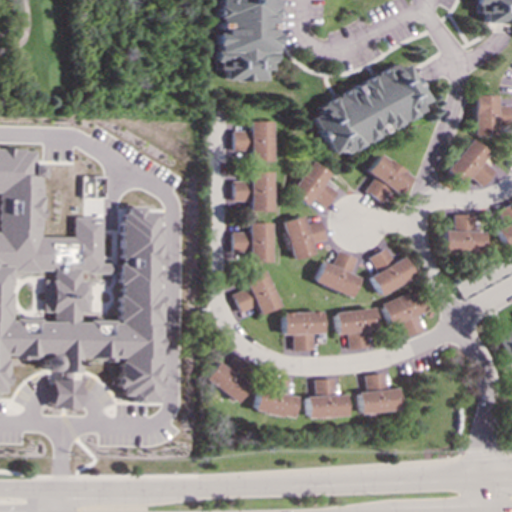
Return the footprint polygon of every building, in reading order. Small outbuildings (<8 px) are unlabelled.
[(213,0),(213,69),(222,69),(222,79),(263,80),(263,69),(272,69),(272,0),(213,0)] [(511,0),(472,0),(472,12),(478,12),(478,23),(511,23),(511,0)] [(418,113),(414,104),(422,100),(404,63),(393,68),(392,65),(312,103),(316,113),(309,116),(327,153),(337,148),(339,151),(418,113)] [(229,130),(229,151),(244,151),(244,160),(266,160),(266,120),(244,120),(244,130),(229,130)] [(477,160),(483,152),(466,138),(442,170),(459,183),(464,175),(478,186),(490,169),(477,160)] [(117,208),(118,263),(101,263),(100,216),(71,217),(71,236),(41,236),(40,161),(33,161),(33,146),(0,146),(0,389),(2,389),(2,357),(34,357),(54,407),(75,407),(74,359),(115,358),(115,395),(128,395),(128,402),(159,401),(155,207),(117,208)] [(365,171),(372,176),(362,190),(379,202),(388,189),(396,195),(409,175),(377,153),(365,171)] [(321,181),(327,173),(308,160),(286,192),(304,204),(309,197),(322,207),(334,190),(321,181)] [(266,170),(244,171),(244,179),(228,180),(228,201),(244,200),(244,210),(267,210),(266,170)] [(104,175),(80,175),(80,196),(104,196),(104,175)] [(511,241),(511,204),(510,200),(492,209),(499,225),(491,228),(500,247),(511,241)] [(439,252),(479,253),(479,230),(470,230),(470,214),(450,214),(450,230),(440,229),(439,252)] [(310,253),(308,243),(322,239),(318,219),(301,223),(299,215),(279,220),(288,259),(310,253)] [(266,261),(266,221),(244,221),(244,231),(227,231),(227,252),(244,252),(244,261),(266,261)] [(365,276),(376,295),(410,276),(399,256),(390,260),(383,247),(365,257),(373,272),(365,276)] [(347,296),(354,276),(346,273),(352,257),(333,250),(328,264),(318,261),(310,283),(347,296)] [(274,307),(262,269),(239,277),(243,287),(229,292),(236,311),(253,306),(255,313),(274,307)] [(420,329),(415,313),(421,311),(414,289),(377,302),(385,325),(396,321),(401,336),(420,329)] [(344,333),(346,348),(366,346),(364,330),(374,328),(371,307),(331,312),(334,334),(344,333)] [(309,333),(318,333),(318,310),(278,312),(279,334),(288,334),(289,350),(309,349),(309,333)] [(511,359),(511,320),(489,333),(505,363),(511,359)] [(245,383),(235,376),(244,362),(232,354),(223,368),(213,361),(201,380),(233,401),(245,383)] [(356,413),(395,410),(393,387),(383,388),(381,372),(361,374),(362,390),(354,391),(356,413)] [(249,410),(287,418),(292,395),(283,393),(286,378),(268,374),(265,389),(254,387),(249,410)] [(341,393),(331,394),(330,378),(310,379),(310,395),(301,395),(302,417),(342,415),(341,393)]
